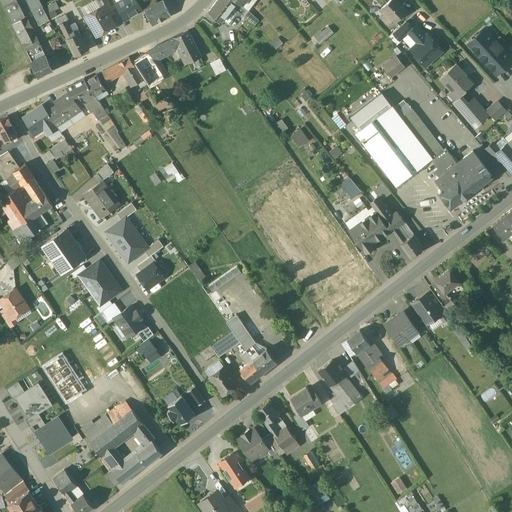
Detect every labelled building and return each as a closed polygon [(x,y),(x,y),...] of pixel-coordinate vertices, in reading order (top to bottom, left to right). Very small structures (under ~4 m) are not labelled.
[(15,3),(13,0),(0,0),(0,2),(4,10),(15,3)] [(41,8),(37,0),(23,0),(38,28),(49,23),(42,11),(41,8)] [(113,14),(105,0),(97,5),(100,10),(103,8),(108,18),(113,14)] [(134,0),(115,0),(114,1),(126,21),(142,11),(137,4),(134,0)] [(219,0),(209,14),(215,19),(213,21),(218,24),(219,22),(222,24),(223,22),(233,10),(237,4),(231,0),(219,0)] [(255,0),(247,0),(242,7),(247,13),(256,1),(255,0)] [(405,13),(393,0),(379,13),(384,19),(387,16),(393,24),(405,13)] [(15,3),(4,10),(12,26),(24,20),(15,3)] [(56,3),(45,8),(50,20),(57,18),(55,11),(59,9),(56,3)] [(170,18),(163,3),(155,7),(162,22),(170,18)] [(247,13),(237,4),(233,10),(242,17),(255,27),(258,23),(247,13)] [(155,7),(142,12),(143,13),(144,12),(151,27),(162,22),(155,7)] [(100,10),(84,19),(89,27),(91,27),(94,33),(94,35),(95,37),(97,38),(100,36),(101,34),(104,32),(104,31),(107,29),(107,30),(108,30),(112,28),(113,26),(108,18),(103,8),(100,10)] [(242,17),(233,10),(223,22),(228,27),(235,18),(242,17)] [(65,17),(56,22),(59,28),(66,24),(66,25),(68,23),(65,17)] [(317,17),(309,24),(312,27),(320,21),(317,17)] [(31,29),(26,19),(24,20),(12,26),(18,39),(19,39),(22,45),(35,39),(31,29)] [(405,23),(393,35),(400,43),(403,41),(408,36),(407,35),(412,31),(405,23)] [(66,24),(59,28),(66,42),(73,39),(66,25),(66,24)] [(412,31),(407,35),(408,36),(403,41),(416,56),(415,56),(421,62),(422,61),(426,67),(442,52),(427,36),(425,38),(416,27),(412,31)] [(328,29),(324,32),(329,39),(333,36),(333,35),(328,29)] [(469,45),(497,76),(511,61),(484,31),(469,45)] [(187,33),(168,43),(173,53),(178,50),(187,67),(201,59),(187,33)] [(322,34),(315,40),(320,46),(328,40),(322,34)] [(66,42),(65,43),(73,58),(88,51),(80,35),(73,39),(66,42)] [(35,39),(22,45),(26,54),(32,51),(40,47),(36,39),(35,39)] [(279,41),(273,46),(277,51),(283,46),(279,41)] [(168,43),(161,46),(166,57),(174,54),(173,53),(168,43)] [(156,49),(149,53),(155,63),(166,57),(161,46),(156,49)] [(40,47),(32,51),(33,56),(36,62),(45,58),(40,47)] [(32,51),(26,54),(31,64),(36,62),(33,56),(32,51)] [(155,63),(149,53),(133,63),(150,90),(165,79),(155,63)] [(36,62),(31,64),(38,79),(52,73),(45,58),(36,62)] [(404,69),(396,58),(382,68),(391,79),(404,69)] [(143,82),(128,59),(115,67),(121,76),(123,75),(131,88),(143,82)] [(225,72),(219,61),(210,66),(216,77),(225,72)] [(456,66),(440,80),(458,100),(466,92),(472,86),(461,74),(462,73),(456,66)] [(115,67),(102,74),(108,84),(121,76),(115,67)] [(97,77),(85,83),(93,95),(94,97),(104,91),(97,77)] [(84,81),(72,87),(79,102),(93,95),(85,83),(84,81)] [(72,87),(67,89),(70,95),(76,104),(79,102),(72,87)] [(126,92),(112,101),(116,109),(124,104),(131,100),(126,92)] [(360,131),(391,107),(381,94),(350,118),(360,131)] [(70,95),(55,105),(57,108),(66,121),(81,111),(76,104),(70,95)] [(474,100),(468,105),(462,99),(460,101),(458,100),(453,104),(455,105),(471,124),(476,120),(478,124),(487,116),(474,100)] [(131,100),(124,104),(129,110),(135,106),(131,100)] [(506,113),(497,103),(487,111),(496,121),(506,113)] [(124,104),(116,109),(120,115),(129,110),(124,104)] [(252,112),(247,105),(241,111),(246,117),(252,112)] [(47,115),(42,107),(22,121),(33,138),(43,131),(47,138),(58,131),(56,128),(47,115)] [(147,116),(141,107),(135,110),(141,120),(147,116)] [(432,160),(391,107),(360,131),(355,135),(396,188),(412,175),(416,176),(416,172),(432,160)] [(57,108),(47,115),(56,128),(66,121),(57,108)] [(443,151),(412,110),(401,118),(433,159),(431,161),(438,169),(434,172),(439,178),(457,164),(445,150),(443,151)] [(16,136),(7,119),(0,121),(0,135),(6,147),(18,140),(16,136)] [(282,134),(289,128),(283,120),(276,126),(282,134)] [(307,141),(300,131),(290,139),(299,148),(307,141)] [(65,142),(50,152),(56,161),(71,151),(65,142)] [(492,144),(484,150),(496,164),(501,160),(496,154),(498,152),(492,144)] [(511,172),(511,148),(507,144),(498,152),(496,154),(501,160),(511,173),(511,172)] [(491,177),(473,152),(466,158),(475,170),(484,182),(491,177)] [(7,154),(0,158),(0,167),(12,160),(7,154)] [(439,178),(435,181),(443,191),(459,179),(461,182),(475,170),(466,158),(457,164),(439,178)] [(12,160),(0,167),(0,169),(2,173),(0,174),(0,175),(4,182),(7,181),(14,176),(13,173),(19,170),(12,160)] [(19,170),(13,173),(14,176),(7,181),(14,192),(15,191),(23,185),(33,178),(25,166),(19,170)] [(113,175),(107,166),(97,175),(102,182),(113,175)] [(165,182),(178,173),(175,169),(167,175),(163,171),(160,173),(165,182)] [(443,191),(439,194),(450,209),(484,182),(475,170),(461,182),(459,179),(443,191)] [(33,178),(23,185),(27,191),(37,184),(33,178)] [(360,193),(349,179),(341,186),(352,199),(360,193)] [(14,192),(7,181),(4,182),(4,183),(6,188),(3,190),(8,196),(14,192)] [(119,207),(102,183),(83,196),(101,220),(119,207)] [(37,184),(27,191),(35,203),(45,197),(37,184)] [(27,209),(15,191),(8,196),(4,199),(7,204),(2,207),(12,223),(9,225),(13,232),(33,219),(27,209)] [(35,203),(27,209),(33,219),(52,207),(45,197),(35,203)] [(392,218),(378,199),(370,205),(376,213),(384,223),(385,223),(392,218)] [(131,205),(117,215),(122,222),(126,219),(136,212),(131,205)] [(384,223),(376,213),(371,217),(385,236),(390,232),(384,223)] [(392,218),(385,223),(391,232),(404,223),(397,214),(392,218)] [(511,223),(505,215),(493,225),(504,239),(511,232),(511,223)] [(385,236),(371,217),(350,232),(366,254),(373,249),(371,246),(385,236)] [(33,219),(13,232),(21,244),(41,231),(33,219)] [(105,234),(116,249),(137,234),(126,219),(122,222),(105,234)] [(404,223),(391,232),(400,245),(413,235),(404,223)] [(67,230),(42,248),(51,261),(76,244),(67,230)] [(149,250),(137,234),(116,249),(128,265),(144,253),(149,250)] [(413,235),(400,245),(410,259),(423,250),(413,235)] [(149,250),(144,253),(149,259),(151,257),(163,248),(158,242),(149,250)] [(76,244),(51,261),(61,275),(86,258),(76,244)] [(6,265),(12,272),(20,264),(15,257),(6,265)] [(155,263),(151,257),(149,259),(137,267),(141,273),(153,265),(155,263)] [(79,277),(89,292),(109,277),(99,263),(87,271),(79,277)] [(141,273),(137,276),(148,291),(163,280),(153,265),(141,273)] [(194,265),(188,269),(194,277),(200,273),(194,265)] [(79,277),(87,271),(83,266),(71,275),(74,280),(79,277)] [(236,268),(208,288),(212,294),(240,274),(236,268)] [(450,268),(444,273),(445,274),(435,281),(435,282),(444,294),(445,293),(459,282),(453,274),(454,273),(450,268)] [(204,278),(200,273),(194,277),(198,282),(204,278)] [(120,292),(109,277),(89,292),(100,307),(108,301),(120,292)] [(444,294),(435,282),(428,287),(440,303),(443,307),(451,302),(448,298),(445,293),(444,294)] [(27,310),(15,291),(0,301),(0,303),(5,310),(10,318),(13,316),(15,319),(27,310)] [(435,306),(427,294),(413,304),(428,325),(439,317),(437,315),(440,313),(435,306)] [(230,320),(216,300),(212,303),(226,322),(230,320)] [(96,309),(100,315),(112,306),(108,301),(100,307),(96,309)] [(443,307),(440,303),(435,306),(440,313),(437,315),(439,317),(443,323),(450,317),(443,307)] [(121,314),(114,304),(112,306),(100,315),(107,325),(113,320),(121,314)] [(121,314),(113,320),(126,339),(144,326),(139,320),(141,319),(137,313),(135,314),(130,308),(121,314)] [(10,318),(5,310),(0,313),(0,315),(9,329),(18,323),(15,319),(13,316),(10,318)] [(417,321),(410,311),(405,314),(413,325),(417,321)] [(405,314),(400,317),(399,316),(397,316),(390,321),(389,323),(390,324),(386,327),(399,346),(418,332),(413,325),(405,314)] [(226,322),(226,323),(233,332),(243,325),(236,316),(230,320),(226,322)] [(266,350),(259,356),(251,346),(255,344),(243,325),(233,332),(234,334),(240,343),(247,352),(263,373),(276,363),(266,350)] [(360,332),(347,341),(357,354),(369,345),(360,332)] [(234,334),(211,348),(216,355),(219,358),(237,346),(240,343),(234,334)] [(157,352),(150,342),(140,349),(147,359),(157,352)] [(247,352),(240,343),(237,346),(243,355),(247,352)] [(369,345),(357,354),(366,367),(379,358),(379,359),(381,358),(371,343),(369,345)] [(211,347),(199,355),(205,363),(216,355),(211,348),(211,347)] [(488,348),(478,355),(483,363),(493,355),(488,348)] [(263,373),(247,352),(243,355),(241,356),(248,365),(240,371),(243,374),(241,376),(243,380),(246,378),(249,383),(263,373)] [(83,391),(61,357),(44,368),(66,402),(83,391)] [(379,358),(366,367),(371,374),(384,365),(379,359),(379,358)] [(342,377),(331,362),(318,372),(329,387),(330,386),(342,377)] [(352,362),(343,369),(350,379),(359,372),(352,362)] [(384,365),(371,374),(379,384),(391,375),(384,365)] [(223,368),(209,379),(222,397),(236,386),(223,368)] [(391,375),(379,384),(383,390),(395,381),(391,375)] [(350,388),(342,377),(330,386),(337,395),(338,397),(350,388)] [(12,401),(24,394),(18,384),(6,391),(12,401)] [(24,394),(14,400),(28,422),(38,415),(52,407),(38,385),(24,394)] [(204,402),(194,387),(187,392),(197,406),(204,402)] [(350,388),(338,397),(337,395),(334,397),(345,411),(347,409),(344,404),(356,394),(350,388)] [(306,390),(290,400),(299,414),(300,416),(301,415),(320,403),(315,394),(310,397),(306,390)] [(194,415),(181,396),(168,405),(171,410),(167,413),(173,421),(177,418),(181,424),(194,415)] [(345,411),(334,397),(330,401),(332,405),(339,415),(345,411)] [(114,424),(132,410),(125,402),(107,416),(114,424)] [(267,403),(256,411),(266,423),(267,424),(270,422),(277,416),(267,403)] [(339,415),(332,405),(327,409),(333,419),(339,415)] [(154,439),(132,410),(114,424),(125,438),(136,429),(147,444),(151,441),(152,441),(154,439)] [(301,415),(300,416),(299,414),(293,417),(302,431),(308,427),(301,415)] [(42,421),(38,415),(26,423),(30,429),(42,421)] [(45,426),(35,433),(50,455),(71,442),(72,441),(71,439),(58,419),(45,426)] [(42,421),(30,429),(33,434),(35,433),(45,426),(42,421)] [(278,433),(270,422),(267,424),(266,423),(264,425),(273,437),(278,433)] [(90,442),(90,443),(101,457),(109,450),(125,438),(114,424),(101,434),(90,442)] [(95,426),(84,434),(90,442),(101,434),(95,426)] [(295,441),(286,428),(278,433),(273,437),(286,455),(298,447),(294,441),(295,441)] [(253,430),(249,433),(248,431),(241,436),(242,438),(238,441),(251,460),(265,450),(266,449),(260,441),(253,430)] [(78,434),(71,439),(72,441),(71,442),(74,446),(83,440),(78,434)] [(277,452),(267,437),(260,441),(266,449),(265,450),(269,457),(277,452)] [(147,444),(136,452),(145,463),(146,465),(162,453),(152,441),(151,441),(147,444)] [(109,450),(101,457),(112,471),(120,465),(109,450)] [(136,452),(129,458),(138,469),(145,463),(136,452)] [(317,467),(309,453),(302,457),(311,471),(317,467)] [(232,454),(220,462),(225,470),(223,471),(229,479),(231,478),(236,485),(247,478),(242,470),(232,454)] [(8,467),(1,457),(0,457),(0,485),(2,489),(18,477),(9,466),(8,467)] [(112,471),(111,472),(120,483),(138,469),(129,458),(120,465),(112,471)] [(247,466),(242,470),(247,478),(248,479),(254,476),(247,466)] [(64,470),(52,480),(58,487),(70,478),(64,470)] [(254,476),(248,479),(252,484),(257,481),(254,476)] [(2,489),(1,490),(5,495),(21,482),(18,477),(2,489)] [(70,478),(58,487),(64,495),(70,491),(76,486),(70,478)] [(21,482),(5,495),(10,503),(28,492),(21,482)] [(315,488),(306,493),(310,499),(319,493),(315,488)] [(411,496),(404,488),(398,494),(404,502),(411,496)] [(76,499),(70,491),(64,495),(71,503),(76,499)] [(224,502),(216,491),(215,492),(216,494),(211,498),(210,496),(200,503),(206,511),(227,511),(229,511),(230,510),(224,502)] [(39,509),(28,492),(10,503),(7,505),(11,511),(41,511),(40,509),(39,509)] [(270,501),(265,492),(259,496),(265,504),(270,501)] [(76,499),(71,503),(77,511),(85,511),(93,507),(83,494),(76,499)] [(259,496),(245,506),(248,511),(253,511),(265,504),(259,496)] [(240,511),(230,497),(224,502),(230,510),(229,511),(240,511)]
